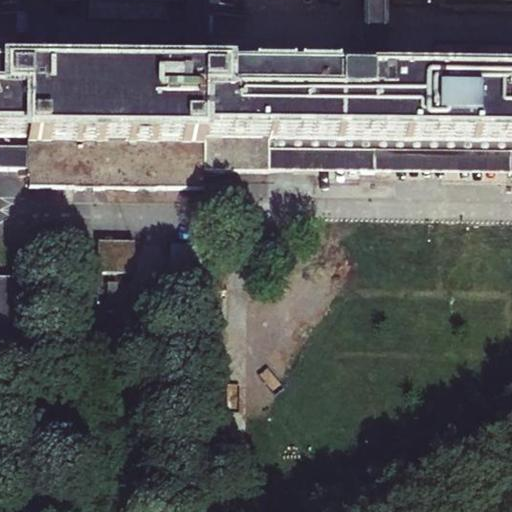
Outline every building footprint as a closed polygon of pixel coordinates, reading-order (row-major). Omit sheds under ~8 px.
[(30,0),(29,62),(8,61),(8,75),(0,74),(0,375),(39,376),(40,282),(0,281),(0,136),(26,137),(26,149),(0,148),(0,168),(26,169),(29,189),(202,190),(202,171),(220,171),(220,151),(229,151),(228,172),(268,172),(269,165),(292,165),(292,152),(358,153),(358,173),(390,173),(390,153),(511,154),(511,82),(384,80),(384,57),(365,56),(364,78),(335,78),(335,59),(308,59),(308,53),(260,58),(260,77),(228,77),(228,63),(206,63),(206,0),(364,0),(365,1),(384,1),(384,0),(30,0)] [(365,56),(384,57),(384,52),(384,7),(384,1),(365,1),(365,56)] [(269,165),(268,172),(358,173),(358,153),(292,152),(292,165),(269,165)] [(511,154),(390,153),(390,173),(511,174),(511,154)] [(97,244),(97,280),(134,280),(134,244),(97,244)]
